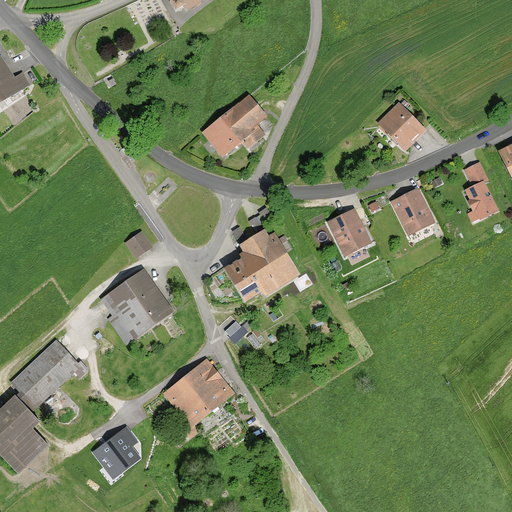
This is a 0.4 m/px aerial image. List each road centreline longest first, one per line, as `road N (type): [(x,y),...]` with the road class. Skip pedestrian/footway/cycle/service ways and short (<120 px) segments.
road 1 (tertiary): [(256,190),(326,192),(385,181),(511,123)]
road 2 (residential): [(62,75),(183,260)]
road 3 (tertiary): [(62,75),(164,159),(234,188)]
road 4 (residential): [(315,0),(319,35),(256,190)]
road 5 (unclassified): [(230,367),(323,511)]
